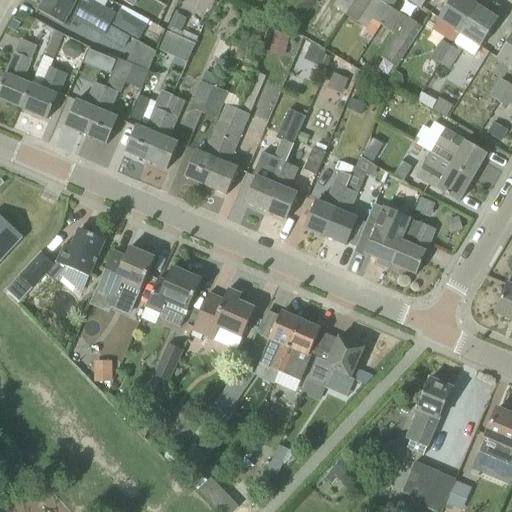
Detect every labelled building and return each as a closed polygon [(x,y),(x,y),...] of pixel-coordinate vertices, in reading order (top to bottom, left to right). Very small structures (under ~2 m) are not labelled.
[(104,36),(110,26),(81,9),(65,0),(45,0),(39,11),(64,26),(69,17),(104,36)] [(65,0),(81,9),(110,26),(116,15),(105,8),(109,0),(65,0)] [(314,0),(307,12),(309,13),(316,19),(328,0),(314,0)] [(352,7),(347,15),(358,22),(371,0),(356,0),(352,6),(352,7)] [(367,29),(361,39),(369,44),(382,26),(393,8),(398,0),(381,0),(381,1),(383,2),(367,29)] [(408,0),(422,9),(428,0),(408,0)] [(460,34),(477,7),(466,0),(451,0),(439,20),(460,34)] [(454,43),(452,45),(462,51),(462,50),(474,58),(481,47),(498,21),(477,7),(460,34),(454,43)] [(392,32),(402,14),(393,8),(382,26),(392,32)] [(180,35),(187,19),(174,14),(167,29),(180,35)] [(423,28),(402,14),(392,32),(397,35),(383,58),(397,67),(411,46),(414,41),(423,28)] [(264,19),(259,32),(268,36),(273,22),(264,19)] [(29,30),(48,41),(54,31),(35,20),(29,30)] [(13,22),(9,30),(15,33),(20,26),(13,22)] [(32,86),(22,109),(48,120),(64,82),(67,75),(62,73),(50,68),(54,60),(64,35),(55,31),(45,57),(32,86)] [(285,56),(289,34),(276,32),(272,54),(285,56)] [(511,36),(498,58),(511,67),(511,36)] [(304,39),(300,65),(316,67),(319,47),(304,39)] [(441,63),(452,45),(443,39),(432,57),(441,63)] [(140,44),(136,41),(131,52),(126,63),(136,67),(148,72),(156,52),(152,50),(140,44)] [(65,45),(63,51),(65,56),(74,60),(80,58),(82,52),(80,47),(71,42),(65,45)] [(462,51),(452,45),(441,63),(450,69),(462,51)] [(241,61),(243,50),(232,48),(229,59),(241,61)] [(24,82),(33,60),(16,53),(0,90),(0,99),(22,109),(32,86),(24,82)] [(251,77),(259,60),(248,55),(241,72),(251,77)] [(105,57),(99,71),(110,75),(116,62),(105,57)] [(203,114),(214,87),(221,69),(209,64),(191,108),(203,114)] [(396,72),(390,81),(400,88),(404,82),(402,76),(396,72)] [(342,95),(349,79),(334,73),(327,89),(342,95)] [(254,75),(247,92),(257,96),(264,79),(254,75)] [(500,102),(510,84),(501,79),(491,96),(500,102)] [(87,136),(107,88),(96,83),(87,105),(77,101),(66,127),(87,136)] [(511,101),(511,85),(510,84),(500,102),(508,107),(511,101)] [(218,120),(230,93),(214,87),(203,114),(218,120)] [(110,115),(119,93),(107,88),(87,136),(108,145),(119,119),(110,115)] [(147,162),(168,113),(172,102),(171,102),(161,97),(147,130),(137,126),(126,153),(147,162)] [(168,113),(147,162),(168,170),(179,144),(170,140),(186,103),(174,97),(171,102),(172,102),(168,113)] [(454,105),(440,98),(434,111),(447,117),(454,105)] [(367,107),(351,101),(348,109),(363,115),(367,107)] [(197,152),(185,178),(206,187),(227,139),(239,111),(226,105),(205,155),(197,152)] [(239,143),(250,116),(239,111),(227,139),(206,187),(228,196),(239,169),(229,165),(239,143)] [(277,140),(283,143),(284,140),(294,145),(306,118),(289,111),(277,140)] [(494,125),(490,133),(502,140),(507,132),(494,125)] [(445,130),(436,145),(456,157),(452,166),(473,178),(479,168),(488,154),(472,145),(445,129),(445,130)] [(306,145),(310,137),(300,133),(297,141),(306,145)] [(414,160),(420,144),(395,134),(389,150),(414,160)] [(257,177),(245,203),(266,212),(287,164),(288,163),(287,163),(294,145),(284,140),(283,143),(281,142),(275,158),(263,153),(253,175),(255,176),(257,177)] [(313,148),(305,169),(317,174),(326,154),(313,148)] [(373,178),(377,167),(360,158),(354,171),(373,178)] [(402,161),(394,175),(404,181),(413,167),(402,161)] [(459,203),(473,178),(452,166),(447,174),(426,162),(417,178),(459,203)] [(289,191),(299,169),(287,164),(266,212),(287,221),(299,195),(289,191)] [(317,202),(305,229),(326,237),(347,189),(352,176),(341,171),(339,171),(325,206),(317,202)] [(354,174),(349,186),(357,189),(361,177),(354,174)] [(347,189),(326,237),(347,246),(352,235),(359,220),(349,216),(353,207),(358,195),(359,194),(358,194),(355,192),(348,189),(347,189)] [(375,231),(365,254),(378,259),(378,265),(386,268),(390,264),(391,265),(401,241),(410,219),(402,216),(385,209),(375,231)] [(401,241),(391,265),(417,276),(426,253),(435,232),(436,230),(410,219),(401,241)] [(462,219),(452,221),(454,230),(464,228),(462,219)] [(90,277),(104,246),(106,241),(91,234),(84,228),(77,235),(73,245),(70,243),(64,249),(58,262),(54,265),(41,253),(28,268),(20,275),(34,289),(48,275),(54,282),(69,267),(90,277)] [(141,292),(155,259),(130,248),(126,257),(114,252),(97,290),(117,299),(123,284),(141,292)] [(147,307),(146,308),(161,315),(159,319),(181,328),(188,312),(202,281),(173,268),(167,282),(159,279),(147,307)] [(511,319),(511,286),(508,285),(496,313),(511,319)] [(243,339),(256,309),(239,302),(242,295),(229,289),(224,301),(209,294),(193,331),(214,341),(219,328),(243,339)] [(271,341),(263,358),(272,363),(270,368),(279,372),(290,348),(301,321),(282,313),(280,317),(270,339),(270,340),(271,341)] [(290,348),(279,372),(301,382),(312,356),(310,355),(311,354),(320,332),(321,330),(301,321),(290,348)] [(308,380),(302,394),(320,402),(326,388),(328,389),(336,371),(352,378),(365,349),(340,338),(329,362),(318,357),(317,358),(308,380)] [(157,411),(184,351),(168,344),(141,404),(157,411)] [(113,382),(112,362),(95,362),(95,382),(113,382)] [(222,422),(255,375),(242,366),(214,405),(217,407),(211,415),(222,422)] [(358,377),(356,382),(366,386),(368,382),(358,377)] [(425,456),(453,389),(430,379),(417,410),(423,413),(408,449),(425,456)] [(511,409),(504,406),(499,410),(498,409),(479,453),(511,466),(511,409)] [(195,420),(179,413),(171,431),(187,438),(195,420)] [(268,472),(266,479),(270,480),(272,474),(274,475),(279,477),(284,463),(286,464),(296,453),(289,450),(278,446),(268,472)] [(172,447),(164,457),(172,466),(181,454),(172,447)] [(195,476),(208,459),(195,448),(181,465),(195,476)] [(233,449),(229,453),(230,459),(234,463),(240,462),(244,458),(243,452),(239,449),(233,449)] [(359,470),(344,457),(330,473),(344,486),(359,470)] [(442,511),(446,504),(456,481),(416,462),(403,492),(425,501),(423,507),(434,511),(442,511)] [(217,511),(234,511),(239,508),(212,479),(198,491),(217,511)] [(266,479),(261,490),(265,492),(270,480),(266,479)]
